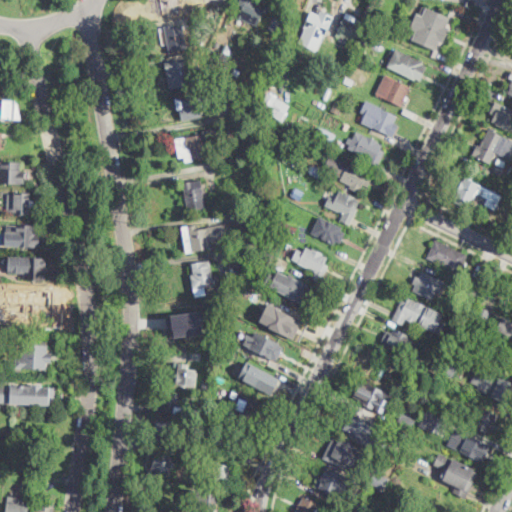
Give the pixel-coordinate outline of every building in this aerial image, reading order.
[(173,12),(163,14),(160,0),(179,0),(180,6),(172,7),(173,12)] [(254,0),(268,7),(259,26),(240,17),(244,9),(238,6),(241,0),(254,0)] [(426,7),(451,18),(447,27),(449,28),(443,42),(440,41),(436,50),(412,39),(416,30),(411,28),(417,13),(423,15),(426,7)] [(278,10),(285,13),(287,11),(289,12),(290,10),(299,15),(289,34),(277,28),(275,32),(269,29),(278,10)] [(321,13),(333,19),(324,38),(305,28),(313,13),(320,16),(321,13)] [(365,22),(358,41),(337,32),(345,14),(365,22)] [(388,18),(384,28),(379,25),(383,16),(388,18)] [(174,28),(183,27),(188,49),(170,53),(165,27),(173,25),(174,28)] [(204,45),(191,47),(189,32),(202,30),(204,45)] [(381,43),(367,37),(370,30),(384,37),(381,43)] [(222,42),(220,48),(214,46),(215,40),(222,42)] [(231,45),(229,51),(223,49),(225,43),(231,45)] [(397,48),(424,62),(423,64),(427,66),(420,80),(416,77),(414,80),(387,67),(390,61),(388,60),(390,56),(392,57),(397,48)] [(229,55),(226,61),(219,58),(222,52),(229,55)] [(274,63),(269,60),(272,55),(277,58),(274,63)] [(192,75),(190,75),(192,85),(175,88),(171,61),(178,60),(178,62),(189,60),(192,75)] [(192,85),(193,85),(192,75),(200,74),(202,87),(192,88),(192,85)] [(409,86),(400,106),(376,94),(385,75),(409,86)] [(354,80),(352,86),(344,83),(347,77),(354,80)] [(290,104),(281,119),(260,106),(269,91),(290,104)] [(209,100),(219,98),(222,111),(211,113),(209,101),(207,102),(208,108),(201,109),(203,117),(183,120),(181,110),(178,110),(176,98),(208,93),(209,100)] [(20,99),(3,99),(3,118),(20,118),(20,99)] [(366,99),(397,114),(394,121),(398,123),(392,136),(361,121),(365,113),(360,111),(366,99)] [(343,105),(339,115),(331,111),(336,101),(343,105)] [(511,108),(511,129),(492,120),(495,115),(491,113),(496,101),(511,108)] [(330,148),(315,141),(322,127),(337,135),(330,148)] [(511,139),(511,154),(510,158),(496,151),(491,163),(472,154),(477,144),(481,146),(489,129),(511,139)] [(366,136),(367,135),(378,141),(378,142),(387,147),(375,171),(366,166),(369,159),(347,148),(349,144),(347,143),(349,137),(352,138),(356,131),(366,136)] [(210,156),(187,160),(184,148),(187,147),(185,137),(211,132),(212,138),(207,139),(210,156)] [(261,147),(251,149),(250,142),(260,140),(261,147)] [(0,161),(20,162),(20,170),(21,170),(21,171),(25,171),(25,183),(21,183),(21,184),(0,184),(0,161)] [(328,165),(320,179),(310,173),(315,165),(318,167),(321,161),(328,165)] [(343,162),(348,164),(349,163),(373,175),(368,187),(363,184),(359,193),(349,188),(351,185),(340,180),(341,178),(336,175),(334,177),(332,176),(334,172),(337,174),(343,162)] [(466,177),(502,196),(495,209),(485,204),(488,199),(476,192),(469,205),(455,198),(466,177)] [(207,208),(188,211),(183,183),(202,179),(207,208)] [(305,192),(300,201),(292,196),(297,188),(305,192)] [(339,190),(344,193),(344,192),(356,198),(355,198),(361,201),(349,225),(340,220),(341,219),(339,218),(341,213),(325,205),(329,196),(332,197),(334,194),(337,195),(339,190)] [(30,192),(30,213),(14,213),(14,212),(7,212),(8,193),(16,193),(16,192),(30,192)] [(260,220),(257,207),(263,205),(266,218),(260,220)] [(341,243),(336,241),(335,245),(312,234),(321,217),(343,228),(342,231),(346,233),(341,243)] [(298,228),(295,234),(278,226),(280,220),(298,228)] [(36,225),(35,233),(37,233),(37,234),(40,234),(40,246),(37,246),(37,247),(13,247),(13,232),(15,232),(15,228),(17,228),(17,225),(36,225)] [(196,225),(197,230),(210,227),(211,234),(209,234),(212,248),(192,252),(191,244),(188,244),(187,239),(190,238),(188,226),(196,225)] [(459,274),(428,260),(436,241),(468,255),(459,274)] [(250,246),(251,249),(253,248),(254,253),(252,253),(252,256),(251,256),(252,260),(244,262),(242,248),(250,246)] [(307,247),(313,250),(313,248),(325,254),(324,255),(329,258),(326,264),(329,266),(321,283),(313,279),(316,272),(299,264),(299,263),(293,259),(298,249),(304,252),(307,247)] [(268,267),(257,261),(263,249),(274,254),(268,267)] [(46,258),(46,281),(24,280),(24,267),(19,267),(19,257),(46,258)] [(206,295),(195,297),(192,275),(195,274),(193,263),(211,260),(215,286),(205,288),(206,295)] [(422,272),(439,279),(431,298),(414,291),(416,284),(412,282),(415,276),(419,278),(422,272)] [(286,276),(293,280),(294,278),(318,290),(310,307),(284,294),(285,293),(279,291),(286,276)] [(484,283),(475,301),(464,295),(473,277),(484,283)] [(222,281),(226,283),(227,282),(235,286),(229,298),(221,294),(222,292),(218,290),(222,281)] [(48,289),(48,298),(52,298),(51,311),(30,310),(30,304),(24,304),(24,296),(30,296),(30,289),(48,289)] [(409,298),(437,311),(429,329),(416,323),(416,324),(406,319),(403,325),(393,320),(403,299),(408,301),(409,298)] [(304,317),(296,334),(292,332),(289,337),(258,322),(262,314),(269,317),(275,303),(304,317)] [(493,312),(486,329),(468,322),(476,305),(493,312)] [(203,332),(200,310),(167,314),(170,337),(203,332)] [(511,336),(497,329),(503,316),(511,320),(511,336)] [(394,329),(412,337),(403,355),(386,347),(389,341),(387,340),(389,335),(391,336),(394,329)] [(237,340),(234,347),(218,339),(222,330),(230,334),(229,336),(237,340)] [(256,332),(284,345),(277,361),(242,344),(246,334),(254,337),(256,332)] [(53,354),(52,361),(47,360),(46,368),(18,366),(18,359),(24,359),(25,344),(48,346),(48,353),(53,354)] [(449,352),(447,358),(437,354),(439,348),(449,352)] [(202,354),(202,361),(188,360),(189,353),(202,354)] [(463,357),(454,374),(446,370),(455,353),(463,357)] [(442,359),(438,367),(431,364),(434,356),(442,359)] [(267,393),(243,380),(248,370),(245,368),(248,361),(276,376),(267,393)] [(198,369),(195,386),(180,384),(182,367),(198,369)] [(511,375),(511,388),(506,402),(491,395),(502,371),(511,375)] [(225,378),(222,384),(212,379),(215,373),(225,378)] [(436,379),(431,389),(425,386),(429,376),(436,379)] [(446,393),(438,389),(441,382),(449,386),(446,393)] [(0,383),(0,402),(56,405),(57,386),(0,383)] [(359,385),(373,391),(375,386),(384,391),(386,388),(393,392),(383,414),(362,404),(365,399),(355,394),(359,385)] [(178,395),(176,411),(159,409),(161,392),(178,395)] [(259,401),(254,416),(252,415),(249,422),(229,414),(233,405),(237,407),(242,395),(259,401)] [(158,407),(157,414),(148,412),(149,405),(158,407)] [(490,434),(468,424),(477,405),(498,415),(490,434)] [(417,415),(410,431),(396,424),(404,408),(417,415)] [(437,426),(426,420),(430,411),(442,417),(437,426)] [(352,416),(379,429),(375,439),(364,434),(362,439),(343,430),(348,419),(350,420),(352,416)] [(57,418),(55,435),(40,434),(42,417),(57,418)] [(179,426),(177,443),(153,440),(156,422),(179,426)] [(225,431),(247,439),(242,453),(214,444),(217,433),(223,435),(225,431)] [(492,446),(483,464),(459,452),(460,451),(453,448),(453,447),(449,445),(455,432),(459,434),(461,431),(492,446)] [(408,438),(405,443),(393,438),(396,432),(408,438)] [(339,438),(363,450),(359,458),(364,460),(359,470),(354,467),(352,471),(330,461),(332,457),(330,456),(333,450),(330,449),(332,443),(336,445),(339,438)] [(414,469),(401,463),(407,450),(420,456),(414,469)] [(466,499),(454,493),(456,487),(441,479),(445,470),(434,465),(439,453),(479,472),(466,499)] [(176,464),(175,469),(172,468),(169,478),(150,474),(154,459),(176,464)] [(227,484),(209,477),(215,461),(233,468),(227,484)] [(385,466),(381,474),(371,470),(375,461),(385,466)] [(350,489),(346,497),(338,493),(336,498),(318,489),(322,481),(319,480),(326,467),(347,478),(344,486),(350,489)] [(373,475),(381,478),(382,475),(388,478),(384,488),(370,483),(373,475)] [(215,511),(203,511),(203,508),(190,507),(192,490),(217,492),(215,511)] [(31,500),(28,511),(6,511),(9,497),(31,500)] [(319,504),(315,511),(296,511),(304,497),(319,504)] [(374,509),(372,511),(358,511),(356,511),(360,503),(374,509)]
